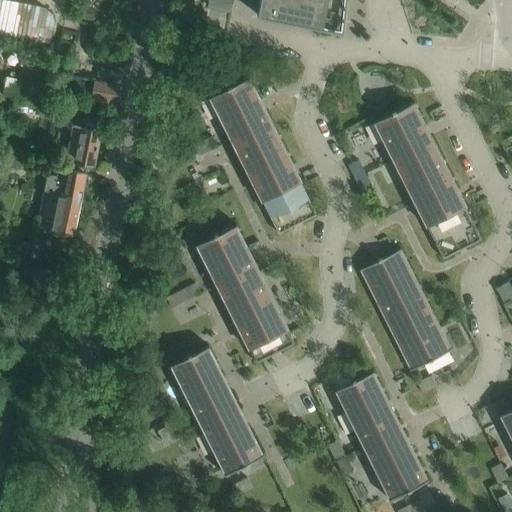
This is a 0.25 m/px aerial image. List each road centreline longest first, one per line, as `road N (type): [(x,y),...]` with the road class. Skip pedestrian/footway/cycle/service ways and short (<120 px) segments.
road 1 (residential): [(67,511),(157,0)]
road 2 (residential): [(241,397),(318,362),(332,310),(328,250),(341,195),(304,121),(314,50)]
road 3 (residential): [(447,408),(472,395),(486,374),(484,281),(505,218),(439,58)]
road 4 (residential): [(314,50),(439,58)]
